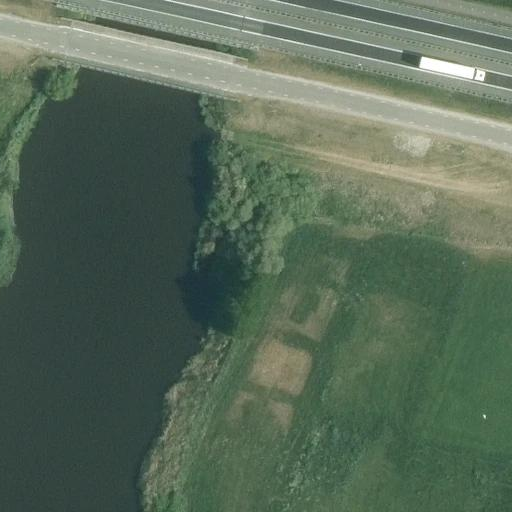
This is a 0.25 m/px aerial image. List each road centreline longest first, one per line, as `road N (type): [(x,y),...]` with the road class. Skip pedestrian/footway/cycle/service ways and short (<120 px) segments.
road 1 (unclassified): [(0,27),(511,140)]
road 2 (trunk): [(124,0),(511,86)]
road 3 (trunk): [(511,49),(292,0)]
